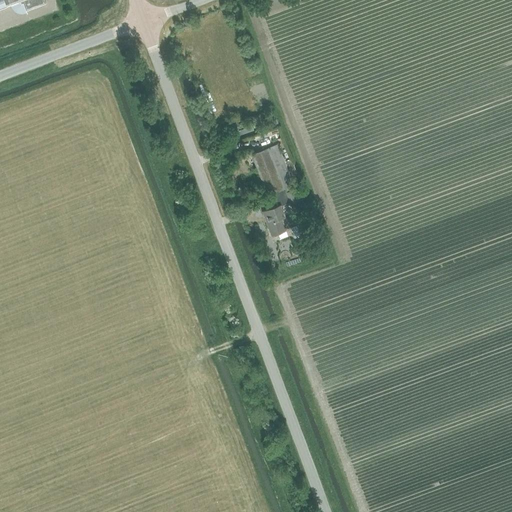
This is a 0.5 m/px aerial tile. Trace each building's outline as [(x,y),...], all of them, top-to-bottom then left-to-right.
[(11,5),(12,4),(13,6),(14,8),(15,9),(17,10),(19,11),(21,12),(23,12),(24,11),(26,11),(27,11),(26,8),(45,1),(45,3),(46,2),(44,0),(0,0),(0,8),(7,6),(10,4),(11,5)] [(279,124),(277,118),(270,121),(272,127),(279,124)] [(278,132),(277,129),(254,136),(255,140),(278,132)] [(300,201),(295,189),(294,185),(278,145),(252,155),(267,194),(273,192),(279,207),(291,202),(291,204),(300,201)] [(298,178),(292,158),(286,160),(293,180),(298,178)] [(258,196),(255,185),(248,188),(251,198),(258,196)] [(288,237),(286,231),(277,206),(263,211),(271,236),(277,234),(279,240),(288,237)] [(300,222),(306,220),(303,212),(297,214),(300,222)] [(308,255),(316,251),(313,245),(305,248),(308,255)]
